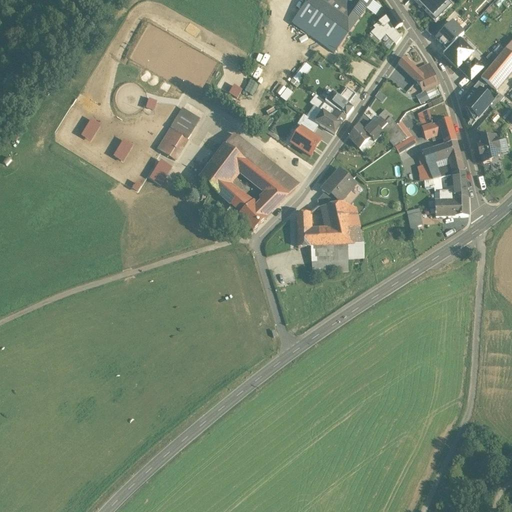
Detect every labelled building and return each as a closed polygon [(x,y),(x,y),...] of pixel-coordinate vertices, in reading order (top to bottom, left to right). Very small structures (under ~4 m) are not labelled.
[(310,0),(307,5),(348,34),(358,20),(346,11),(330,0),(310,0)] [(351,5),(343,0),(330,0),(346,11),(351,5)] [(367,8),(355,0),(354,0),(351,5),(346,11),(358,20),(367,8)] [(417,0),(416,2),(436,22),(451,6),(444,0),(417,0)] [(348,34),(307,5),(293,26),(334,54),(348,34)] [(393,12),(374,28),(375,29),(386,34),(396,44),(401,38),(395,32),(395,30),(402,25),(393,12)] [(435,40),(447,52),(459,40),(464,34),(452,22),(435,40)] [(440,27),(436,23),(427,30),(431,35),(440,27)] [(386,34),(375,29),(371,33),(379,41),(386,34)] [(467,61),(474,54),(459,40),(447,52),(442,57),(457,71),(458,71),(467,61)] [(511,56),(506,51),(481,80),(486,84),(492,89),(495,92),(511,72),(511,56)] [(417,72),(404,59),(398,65),(416,82),(416,83),(423,91),(438,84),(433,73),(429,67),(417,72)] [(458,71),(470,83),(484,69),(475,60),(471,64),(467,61),(458,71)] [(303,73),(295,82),(302,87),(309,78),(303,73)] [(471,92),(476,96),(480,91),(486,84),(481,80),(471,92)] [(292,86),(298,92),(302,87),(295,82),(292,86)] [(276,94),(287,103),(294,95),(283,86),(276,94)] [(356,96),(347,89),(339,99),(348,106),(356,96)] [(465,108),(479,120),(490,108),(494,103),(493,102),(480,91),(476,96),(465,108)] [(386,98),(379,93),(375,98),(382,103),(386,98)] [(339,99),(332,94),(328,100),(325,103),(325,104),(337,112),(346,118),(353,110),(339,99)] [(424,94),(417,98),(420,105),(427,101),(424,94)] [(493,102),(494,103),(490,108),(494,111),(504,99),(499,95),(493,102)] [(321,100),(314,108),(320,111),(325,104),(325,103),(321,100)] [(146,110),(154,112),(157,104),(149,101),(146,110)] [(337,112),(325,104),(320,111),(322,113),(332,119),(337,112)] [(423,129),(449,122),(444,104),(419,115),(423,129)] [(377,117),(368,108),(364,115),(372,122),(377,117)] [(199,122),(182,111),(171,130),(182,138),(187,141),(191,136),(199,122)] [(337,112),(332,119),(322,113),(315,124),(319,126),(334,136),(341,125),(346,118),(337,112)] [(390,118),(384,112),(378,118),(381,121),(385,124),(390,119),(390,118)] [(364,115),(357,125),(358,126),(362,130),(371,122),(372,122),(364,115)] [(312,137),(319,126),(315,124),(304,117),(297,127),(301,130),(312,137)] [(378,118),(377,117),(372,122),(371,122),(373,125),(375,127),(381,121),(378,118)] [(402,134),(390,119),(385,124),(387,126),(397,138),(401,135),(402,134)] [(381,121),(375,127),(381,133),(387,126),(385,124),(381,121)] [(371,122),(362,130),(365,133),(373,125),(371,122)] [(449,122),(423,129),(425,136),(426,140),(437,137),(441,135),(444,144),(445,147),(456,143),(449,122)] [(498,135),(484,122),(476,131),(484,138),(485,136),(491,139),(495,138),(498,135)] [(373,125),(365,133),(375,145),(375,146),(384,137),(381,133),(375,127),(373,125)] [(362,130),(358,126),(349,139),(364,156),(375,145),(365,133),(362,130)] [(381,133),(384,137),(395,148),(401,143),(397,138),(387,126),(381,133)] [(171,130),(170,130),(157,151),(175,162),(183,149),(178,145),(182,138),(171,130)] [(312,137),(301,130),(291,145),(311,157),(321,142),(312,137)] [(491,139),(485,136),(484,138),(481,142),(477,143),(479,149),(478,149),(480,157),(481,157),(483,165),(491,163),(491,159),(499,157),(499,155),(498,151),(499,150),(497,143),(497,142),(496,143),(495,138),(491,139)] [(505,141),(497,143),(499,150),(498,151),(499,155),(508,153),(505,141)] [(436,150),(432,152),(435,163),(451,159),(460,157),(456,143),(445,147),(436,150)] [(226,148),(200,182),(221,198),(229,188),(227,187),(238,172),(245,162),(226,148)] [(299,186),(255,152),(245,162),(238,172),(267,194),(262,200),(263,205),(272,213),(299,186)] [(420,168),(417,169),(419,183),(421,182),(425,182),(433,181),(439,180),(436,172),(431,175),(427,166),(435,163),(432,152),(427,153),(423,155),(419,158),(417,159),(420,168)] [(460,157),(451,159),(453,167),(455,175),(464,173),(460,157)] [(453,167),(436,172),(439,180),(441,179),(452,177),(452,176),(455,175),(453,167)] [(356,185),(339,170),(321,190),(324,193),(328,196),(330,194),(340,203),(356,185)] [(455,175),(452,176),(452,177),(453,187),(454,194),(454,199),(467,199),(464,173),(455,175)] [(452,177),(441,179),(443,189),(453,187),(452,177)] [(439,180),(433,181),(433,186),(434,192),(443,191),(443,189),(441,179),(439,180)] [(246,201),(229,188),(221,198),(223,200),(232,208),(236,212),(246,201)] [(443,194),(443,191),(434,192),(435,202),(444,201),(454,201),(454,199),(454,194),(443,194)] [(330,194),(328,196),(324,193),(317,201),(319,208),(326,207),(340,204),(340,203),(330,194)] [(468,217),(467,199),(454,199),(454,201),(444,201),(435,202),(436,218),(468,217)] [(232,208),(223,200),(218,206),(227,214),(232,208)] [(263,205),(262,200),(254,208),(266,219),(272,213),(263,205)] [(252,205),(246,201),(236,212),(238,213),(241,216),(239,218),(253,232),(255,230),(266,219),(254,208),(252,205)] [(331,230),(310,231),(310,247),(312,272),(348,271),(347,260),(363,259),(364,244),(359,215),(345,218),(342,204),(340,204),(326,207),(331,230)] [(358,209),(342,204),(345,218),(359,215),(358,209)] [(236,212),(232,208),(227,214),(232,219),(238,213),(236,212)] [(409,214),(411,228),(421,226),(418,212),(409,214)] [(309,215),(297,215),(298,248),(310,247),(310,231),(309,215)]
